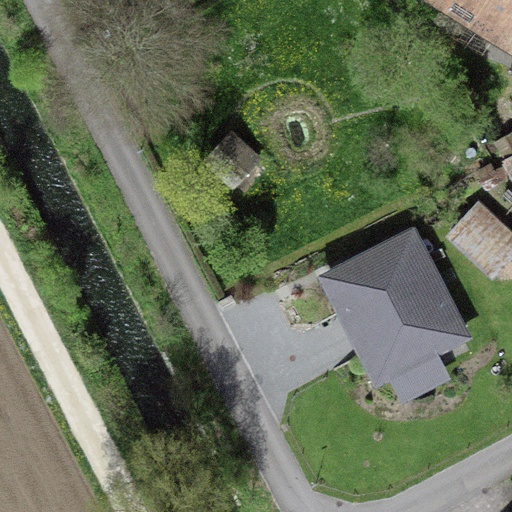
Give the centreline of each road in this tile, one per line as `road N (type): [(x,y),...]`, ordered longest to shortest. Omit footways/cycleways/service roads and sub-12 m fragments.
road 1 (residential): [(38,0),(306,511)]
road 2 (track): [(0,253),(128,511)]
road 3 (residential): [(511,433),(378,511)]
